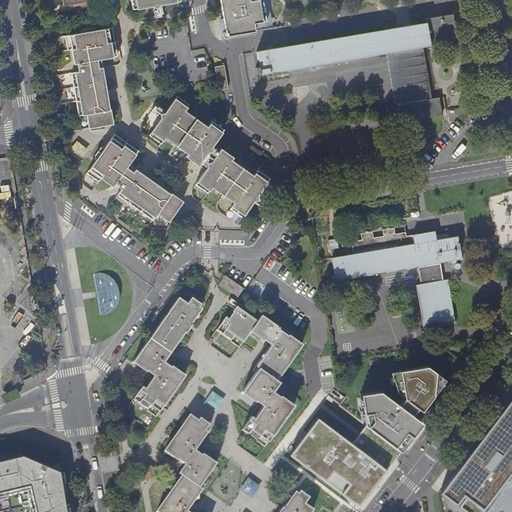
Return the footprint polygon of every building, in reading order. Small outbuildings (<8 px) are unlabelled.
[(132,0),(134,10),(182,2),(181,0),(132,0)] [(221,0),(228,36),(257,31),(255,23),(261,22),(256,0),(221,0)] [(263,74),(387,53),(396,104),(389,105),(392,124),(445,115),(441,97),(431,99),(422,44),(457,38),(453,14),(427,18),(428,23),(260,51),(262,66),(258,66),(259,73),(263,73),(263,74)] [(114,28),(67,36),(69,50),(76,49),(80,71),(73,73),(80,115),(87,114),(89,128),(114,124),(111,109),(107,109),(107,106),(105,106),(96,60),(119,56),(114,28)] [(218,90),(228,88),(224,64),(214,66),(218,90)] [(207,126),(187,112),(191,106),(179,97),(150,136),(163,145),(167,140),(208,169),(197,185),(208,193),(213,187),(235,203),(230,209),(242,218),(270,179),(271,178),(259,169),(254,175),(214,145),(225,130),(212,121),(207,126)] [(156,105),(153,111),(161,115),(164,109),(156,105)] [(139,152),(116,135),(87,175),(97,182),(100,179),(112,187),(114,184),(122,189),(117,196),(154,222),(159,214),(172,223),(186,204),(173,194),(171,197),(167,194),(166,196),(127,169),(139,152)] [(396,229),(383,231),(384,237),(375,238),(374,232),(361,235),(362,240),(353,242),(355,255),(334,259),(338,282),(420,268),(422,284),(419,284),(426,330),(458,324),(450,279),(445,280),(443,264),(464,261),(460,235),(450,237),(450,233),(438,235),(438,232),(407,237),(407,233),(397,235),(396,229)] [(241,300),(249,289),(229,274),(221,285),(241,300)] [(196,326),(194,325),(193,324),(203,309),(202,308),(204,305),(195,298),(189,306),(182,301),(154,339),(150,337),(146,343),(149,346),(136,363),(149,373),(151,370),(157,374),(147,387),(144,385),(135,397),(151,409),(150,410),(158,417),(189,376),(174,365),(174,367),(166,361),(187,332),(190,334),(196,326)] [(256,324),(237,310),(231,319),(227,316),(218,329),(231,339),(230,341),(239,348),(252,330),(266,340),(268,338),(274,342),(254,368),(258,372),(257,374),(244,391),(260,403),(262,400),(267,403),(257,417),(254,415),(253,416),(244,428),(257,438),(255,442),(264,448),(295,406),(281,396),(279,398),(273,393),(281,382),(277,379),(302,345),(290,336),(288,339),(277,331),(280,328),(263,315),(260,319),(256,324)] [(400,372),(405,398),(405,400),(400,406),(381,392),(362,395),(367,426),(401,452),(418,430),(409,423),(418,410),(422,413),(446,381),(428,367),(400,372)] [(511,511),(511,478),(509,481),(506,478),(511,470),(511,398),(447,483),(440,492),(451,500),(455,504),(461,495),(467,498),(459,508),(464,511),(511,511)] [(192,511),(208,491),(210,488),(207,485),(220,467),(206,456),(204,459),(197,454),(211,435),(209,433),(211,431),(190,415),(164,451),(178,462),(180,459),(186,464),(179,474),(181,476),(155,511),(192,511)] [(321,420),(296,453),(359,505),(386,471),(353,444),(321,420)] [(401,452),(367,426),(353,444),(386,471),(401,452)] [(63,475),(23,458),(16,459),(3,462),(3,461),(0,461),(0,498),(27,492),(31,508),(68,502),(66,488),(64,477),(64,475),(63,475)] [(297,493),(286,508),(283,506),(278,511),(314,511),(305,506),(311,498),(302,491),(299,495),(297,493)] [(69,511),(68,502),(31,508),(32,511),(30,511),(69,511)]
